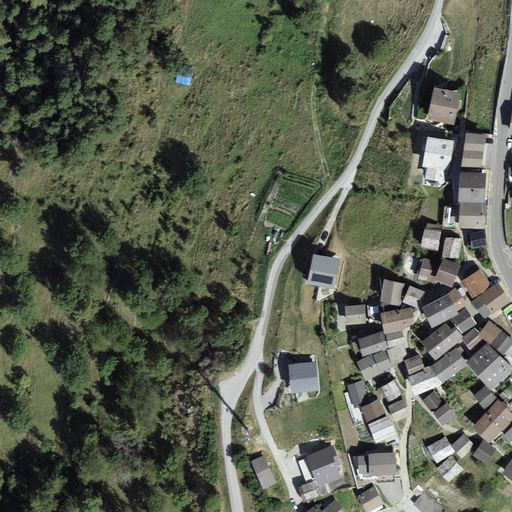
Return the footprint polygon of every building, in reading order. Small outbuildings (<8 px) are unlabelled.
[(191,69),(180,67),(177,81),(188,84),(191,69)] [(460,95),(435,89),(427,119),(452,126),(460,95)] [(486,136),(466,133),(461,168),(481,171),(486,136)] [(452,142),(428,138),(423,168),(447,172),(452,142)] [(486,175),(460,173),(458,202),(484,204),(486,175)] [(486,206),(459,203),(458,227),(485,229),(486,206)] [(441,231),(424,228),(420,251),(437,254),(441,231)] [(486,233),(469,234),(470,249),(486,248),(486,233)] [(461,240),(444,238),(441,257),(458,259),(461,240)] [(339,259),(314,254),(307,283),(333,289),(339,259)] [(438,261),(423,258),(419,279),(434,282),(438,261)] [(443,259),(435,280),(453,286),(461,265),(443,259)] [(480,269),(461,281),(472,298),(490,287),(480,269)] [(404,283),(384,278),(379,300),(399,305),(404,283)] [(425,292),(410,285),(403,301),(418,308),(425,292)] [(497,285),(471,304),(483,321),(510,302),(497,285)] [(457,289),(423,307),(433,325),(467,306),(457,289)] [(365,304),(346,305),(347,323),(366,322),(365,304)] [(466,310),(451,319),(461,334),(475,325),(466,310)] [(448,323),(422,343),(435,360),(461,341),(448,323)] [(511,343),(511,340),(490,323),(479,337),(503,355),(511,343)] [(402,331),(387,335),(390,347),(406,343),(402,331)] [(383,332),(359,339),(363,356),(387,349),(383,332)] [(511,369),(487,343),(467,363),(492,389),(511,369)] [(404,344),(387,350),(393,365),(409,359),(404,344)] [(384,351),(358,363),(366,380),(391,369),(384,351)] [(430,369),(408,377),(415,396),(444,385),(466,366),(453,351),(430,369)] [(316,361),(289,363),(291,392),(319,390),(316,361)] [(395,380),(378,389),(386,403),(402,395),(395,380)] [(485,387),(473,397),(484,410),(496,400),(485,387)] [(436,391),(422,401),(430,413),(444,403),(436,391)] [(378,401),(361,409),(367,423),(384,416),(378,401)] [(402,401),(388,407),(395,422),(409,416),(402,401)] [(511,413),(499,401),(474,427),(490,443),(511,419),(511,413)] [(446,405),(434,413),(442,426),(455,418),(446,405)] [(389,417),(368,425),(376,444),(396,436),(389,417)] [(464,434),(451,445),(463,458),(475,447),(464,434)] [(445,438),(427,447),(436,463),(454,454),(445,438)] [(482,442),(473,456),(487,465),(496,451),(482,442)] [(395,452),(368,454),(370,475),(397,473),(395,452)] [(264,454),(252,460),(264,488),(276,482),(264,454)] [(452,457),(438,469),(450,484),(464,472),(452,457)] [(511,459),(503,472),(511,478),(511,459)] [(316,480),(299,486),(303,500),(321,494),(316,480)] [(358,495),(367,511),(384,503),(375,486),(358,495)] [(344,511),(337,501),(323,510),(324,511),(344,511)]
